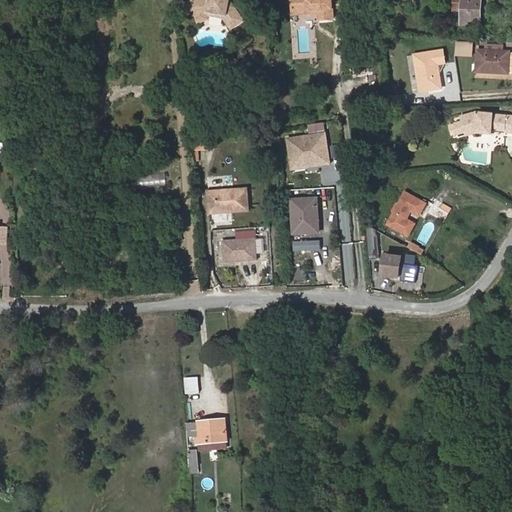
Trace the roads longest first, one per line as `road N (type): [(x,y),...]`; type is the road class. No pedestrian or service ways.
road 1 (residential): [(511,240),(486,281),(447,306),(282,298),(0,309)]
road 2 (unknown): [(196,303),(170,0)]
road 3 (unknown): [(365,301),(348,123),(326,34)]
